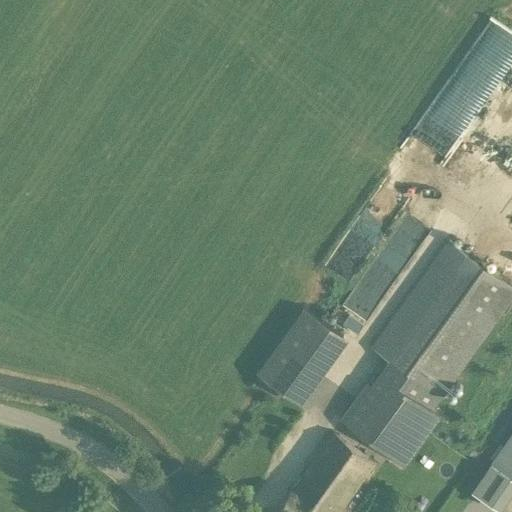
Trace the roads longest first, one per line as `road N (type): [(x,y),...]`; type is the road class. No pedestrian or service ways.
road 1 (track): [(331,390),(460,201),(511,192)]
road 2 (unclassified): [(160,511),(89,449),(0,412)]
